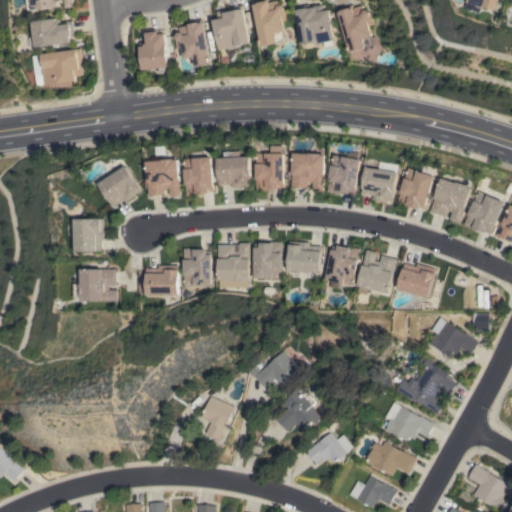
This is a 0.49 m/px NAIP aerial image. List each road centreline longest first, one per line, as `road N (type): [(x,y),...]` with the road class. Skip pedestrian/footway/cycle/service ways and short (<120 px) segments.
road 1 (secondary): [(511,146),(359,109),(284,104),(0,132)]
road 2 (residential): [(511,275),(418,235),(338,218),(254,216),(144,231)]
road 3 (residential): [(12,511),(66,491),(149,477),(230,483),(323,511)]
road 4 (residential): [(415,511),(511,330)]
